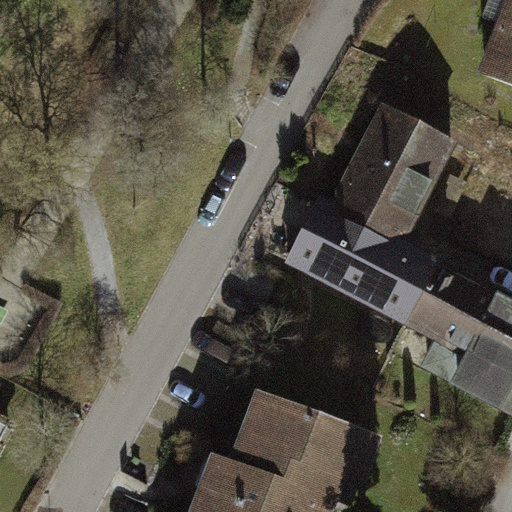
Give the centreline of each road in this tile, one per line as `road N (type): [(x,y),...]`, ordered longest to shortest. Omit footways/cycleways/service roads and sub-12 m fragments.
road 1 (residential): [(362,0),(67,511)]
road 2 (trunk): [(0,354),(342,0)]
